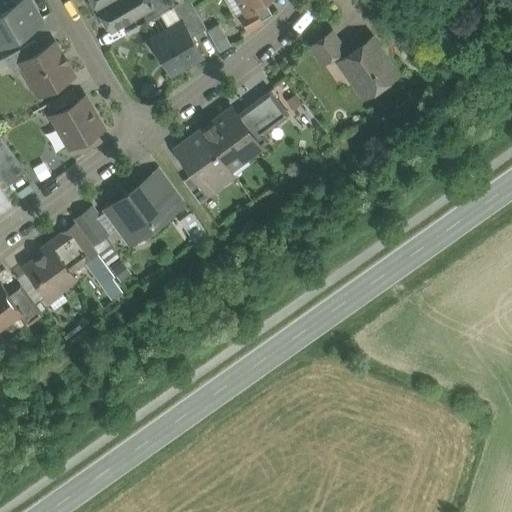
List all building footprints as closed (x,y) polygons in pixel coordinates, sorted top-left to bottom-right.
[(29,0),(20,0),(0,11),(0,45),(42,22),(29,0)] [(92,0),(94,2),(90,4),(94,10),(110,0),(92,0)] [(110,0),(94,10),(97,15),(101,13),(109,28),(140,10),(151,4),(149,0),(110,0)] [(175,0),(149,0),(151,4),(140,10),(146,21),(172,6),(178,3),(175,0)] [(206,28),(189,0),(182,0),(178,3),(172,6),(181,22),(182,21),(191,37),(206,28)] [(240,0),(247,12),(248,13),(265,3),(267,2),(265,0),(240,0)] [(265,3),(248,13),(247,12),(240,17),(248,31),(263,22),(261,20),(272,14),(265,3)] [(181,22),(151,39),(171,73),(202,56),(191,37),(182,21),(181,22)] [(219,24),(207,30),(219,51),(231,45),(219,24)] [(331,30),(310,45),(323,63),(344,48),(331,30)] [(370,38),(339,59),(365,95),(396,73),(370,38)] [(35,39),(4,57),(13,72),(23,66),(21,62),(41,50),(35,39)] [(41,50),(21,62),(23,66),(39,94),(56,85),(61,87),(64,85),(65,80),(73,75),(54,42),(41,50)] [(72,90),(51,102),(57,112),(78,100),(72,90)] [(237,114),(232,107),(213,122),(213,121),(203,128),(204,128),(202,130),(235,176),(236,176),(230,168),(268,140),(263,132),(288,114),(270,90),(237,114)] [(57,112),(52,115),(70,147),(77,143),(83,153),(102,142),(96,131),(103,128),(85,96),(78,100),(57,112)] [(202,130),(176,149),(193,172),(204,187),(205,186),(211,194),(235,176),(202,130)] [(1,138),(0,138),(0,153),(8,147),(1,138)] [(8,147),(0,153),(0,168),(15,157),(8,147)] [(15,157),(0,168),(0,176),(6,185),(25,171),(15,157)] [(161,170),(108,209),(130,239),(174,207),(168,199),(177,192),(161,170)] [(25,171),(6,185),(19,204),(39,189),(25,171)] [(204,187),(193,172),(183,179),(200,202),(211,194),(205,186),(204,187)] [(108,231),(91,208),(75,220),(76,222),(91,243),(108,231)] [(172,224),(181,243),(204,232),(195,213),(172,224)] [(91,243),(76,222),(60,234),(74,253),(78,251),(85,260),(85,261),(95,254),(95,253),(97,251),(91,243)] [(60,234),(40,249),(43,253),(24,267),(46,297),(75,276),(71,270),(85,260),(78,251),(74,253),(60,234)] [(0,282),(0,327),(3,325),(9,326),(10,320),(19,314),(21,312),(8,293),(0,282)] [(41,311),(23,285),(21,286),(20,285),(8,293),(21,312),(19,314),(27,324),(41,314),(40,312),(41,311)]
